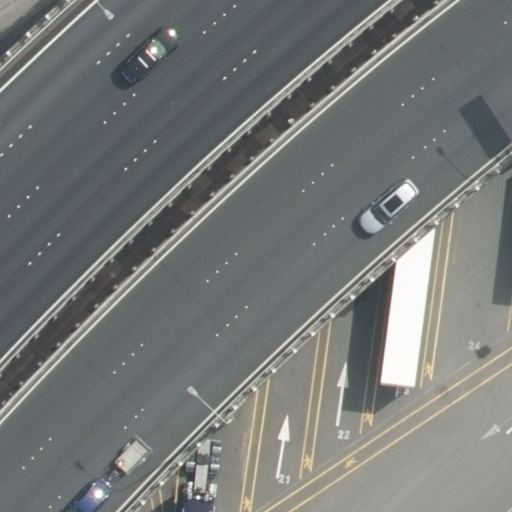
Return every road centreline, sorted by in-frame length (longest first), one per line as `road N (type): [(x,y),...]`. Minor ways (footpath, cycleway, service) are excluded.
road 1 (motorway): [(511,26),(279,211),(0,506)]
road 2 (motorway): [(0,300),(129,162),(319,0)]
